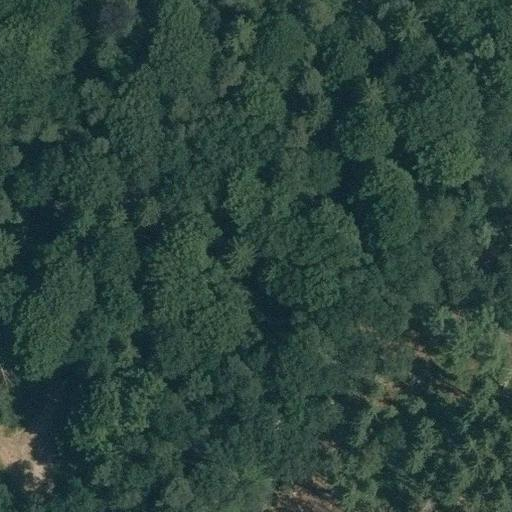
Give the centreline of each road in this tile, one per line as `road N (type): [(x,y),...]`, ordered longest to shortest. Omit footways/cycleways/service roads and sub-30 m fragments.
road 1 (track): [(0,129),(361,311)]
road 2 (track): [(511,98),(361,311)]
road 3 (track): [(361,311),(201,511)]
